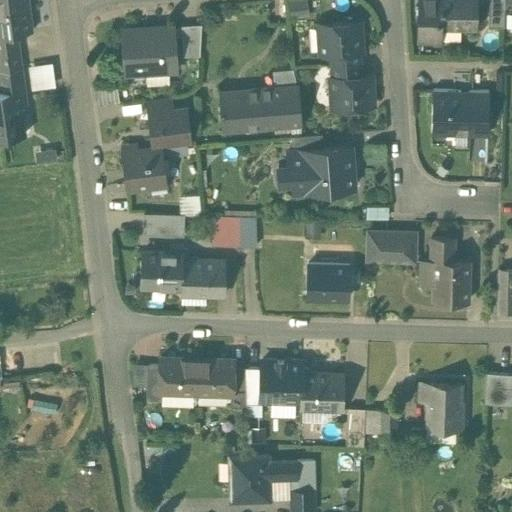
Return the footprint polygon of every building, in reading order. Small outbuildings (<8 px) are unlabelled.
[(25,0),(0,0),(0,32),(15,30),(30,28),(26,3),(25,0)] [(438,0),(418,0),(418,39),(438,39),(439,27),(438,27),(438,0)] [(438,0),(438,27),(439,27),(440,27),(440,25),(474,26),(474,28),(475,28),(475,0),(438,0)] [(488,0),(488,26),(504,26),(504,7),(503,0),(488,0)] [(358,19),(318,21),(320,51),(330,51),(358,49),(360,49),(358,19)] [(200,22),(181,23),(183,54),(199,53),(200,22)] [(157,27),(144,27),(144,26),(121,27),(124,71),(126,71),(126,69),(155,67),(155,69),(177,67),(174,24),(159,25),(159,23),(157,23),(157,27)] [(0,32),(0,68),(20,65),(15,30),(0,32)] [(358,49),(330,51),(331,63),(359,61),(358,49)] [(33,62),(36,86),(61,83),(58,59),(33,62)] [(359,61),(331,63),(332,75),(360,73),(359,61)] [(0,68),(0,87),(0,90),(0,89),(0,134),(25,131),(25,130),(23,130),(19,99),(25,99),(20,65),(0,68)] [(332,75),(330,75),(332,105),(372,103),(370,73),(360,73),(332,75)] [(310,81),(298,82),(299,100),(302,101),(311,101),(310,81)] [(298,82),(259,85),(262,125),(301,122),(299,100),(298,82)] [(259,85),(219,88),(222,128),(262,125),(259,85)] [(488,90),(432,88),(431,132),(487,134),(488,90)] [(185,106),(149,110),(153,142),(189,138),(185,106)] [(321,131),(291,134),(292,148),(292,149),(302,148),(302,146),(322,145),(321,131)] [(322,145),(302,146),(302,148),(305,178),(305,189),(353,185),(350,143),(322,145)] [(161,144),(121,149),(126,186),(166,182),(161,144)] [(302,148),(292,149),(292,148),(286,148),(287,162),(277,163),(279,180),(292,179),(305,178),(302,148)] [(305,178),(292,179),(293,190),(305,189),(305,178)] [(181,210),(198,208),(196,191),(179,193),(181,210)] [(365,213),(385,214),(386,205),(366,204),(365,213)] [(184,212),(143,211),(142,229),(183,230),(184,212)] [(239,214),(211,213),(212,241),(240,243),(239,214)] [(256,214),(239,214),(240,243),(256,243),(256,214)] [(414,232),(368,230),(367,257),(413,259),(414,232)] [(453,236),(431,236),(430,259),(434,259),(434,258),(453,258),(453,236)] [(182,250),(142,249),(141,284),(181,285),(182,256),(182,250)] [(225,258),(182,256),(181,285),(181,291),(223,292),(225,258)] [(453,258),(434,258),(434,259),(433,299),(466,300),(468,259),(453,258)] [(349,264),(307,262),(306,295),(347,297),(349,264)] [(511,269),(497,270),(497,302),(511,301),(511,269)] [(196,355),(160,354),(160,362),(159,388),(160,389),(195,390),(196,355)] [(147,356),(131,355),(131,378),(146,378),(147,362),(147,356)] [(232,357),(196,355),(195,390),(230,391),(231,391),(232,365),(232,357)] [(301,359),(261,358),(261,366),(260,398),(261,398),(300,399),(301,371),(301,359)] [(160,362),(147,362),(146,378),(146,398),(160,398),(160,389),(159,388),(160,362)] [(244,365),(232,365),(231,391),(230,391),(230,405),(246,405),(246,401),(244,365)] [(261,366),(244,365),(246,401),(261,402),(261,398),(260,398),(261,366)] [(343,372),(301,371),(300,399),(300,405),(342,406),(343,372)] [(511,373),(485,371),(483,402),(507,404),(508,398),(511,398),(511,373)] [(460,382),(420,381),(419,399),(427,399),(426,424),(460,425),(461,409),(459,409),(460,382)] [(365,407),(347,406),(345,443),(363,444),(364,430),(365,407)] [(382,408),(365,407),(364,430),(381,431),(382,408)] [(396,409),(382,408),(381,431),(381,434),(395,435),(396,409)] [(297,459),(267,460),(267,454),(229,455),(230,498),(268,497),(268,476),(289,476),(297,475),(297,459)] [(313,459),(297,459),(297,475),(289,476),(290,511),(314,511),(313,459)]
